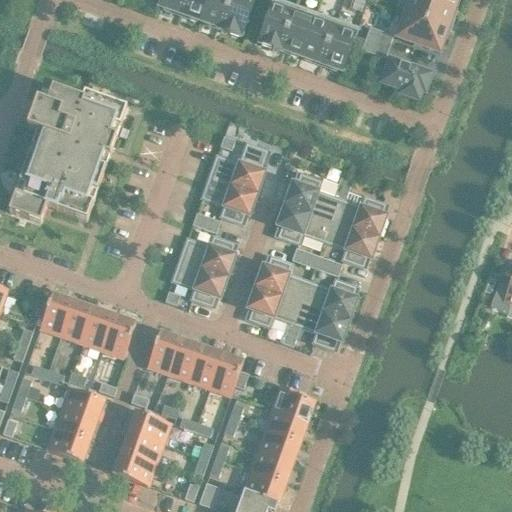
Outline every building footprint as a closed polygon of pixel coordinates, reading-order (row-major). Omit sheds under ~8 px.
[(180,16),(185,0),(161,0),(159,8),(162,9),(164,12),(169,14),(172,13),(180,16)] [(185,0),(180,16),(188,19),(190,21),(195,23),(198,22),(201,23),(208,0),(185,0)] [(208,0),(201,23),(203,24),(204,26),(210,28),(213,27),(220,30),(219,32),(220,32),(231,0),(208,0)] [(231,0),(220,32),(240,39),(240,37),(242,38),(255,0),(231,0)] [(280,54),(296,8),(275,0),(260,44),(261,44),(261,47),(280,54)] [(457,12),(422,0),(411,0),(405,17),(450,33),(450,31),(448,31),(451,23),(453,24),(457,12)] [(422,0),(457,12),(455,11),(458,0),(422,0)] [(301,59),(317,15),(296,8),(280,54),(281,54),(282,52),(289,54),(291,57),(296,59),(299,58),(301,59)] [(322,66),(337,22),(317,15),(301,59),(304,59),(305,62),(307,63),(310,62),(322,66)] [(450,33),(405,17),(397,40),(440,55),(447,33),(450,34),(450,33)] [(337,22),(322,66),(330,69),(331,71),(337,73),(340,72),(343,73),(358,30),(337,22)] [(362,54),(385,62),(393,39),(370,31),(362,54)] [(401,97),(419,103),(422,94),(425,95),(431,77),(390,63),(382,86),(402,93),(401,97)] [(55,212),(79,220),(87,223),(121,127),(115,125),(118,114),(125,117),(127,110),(84,95),(82,102),(52,91),(32,150),(38,152),(34,163),(28,161),(19,185),(26,187),(22,198),(15,196),(9,214),(41,225),(47,208),(55,211),(55,212)] [(224,139),(220,149),(232,153),(235,143),(224,139)] [(209,181),(256,198),(271,154),(247,146),(239,167),(217,159),(209,181)] [(285,208),(332,224),(339,203),(345,205),(349,194),(337,190),(334,201),(317,195),(321,185),(300,177),(297,187),(293,186),(285,208)] [(337,190),(349,194),(352,184),(341,180),(337,190)] [(256,198),(209,181),(202,202),(224,210),(221,220),(241,227),(245,217),(249,218),(256,198)] [(332,224),(378,240),(386,219),(382,218),(386,207),(365,200),(361,210),(345,205),(339,203),(332,224)] [(324,245),(332,224),(285,208),(278,229),(282,230),(278,240),(299,247),(302,237),(324,245)] [(204,232),(209,220),(197,216),(192,228),(204,232)] [(209,220),(204,232),(216,237),(220,224),(209,220)] [(378,240),(332,224),(324,245),(346,253),(343,263),(363,270),(367,260),(371,262),(378,240)] [(180,263),(227,280),(234,259),(231,257),(234,247),(214,240),(210,250),(187,242),(180,263)] [(303,268),(308,255),(296,251),(292,263),(303,268)] [(308,255),(303,268),(315,272),(319,259),(308,255)] [(319,259),(315,272),(326,276),(331,263),(319,259)] [(256,290),(302,307),(310,286),(288,278),(292,268),(271,260),(267,270),(264,269),(256,290)] [(227,280),(180,263),(172,285),(195,293),(191,303),(212,310),(216,300),(219,301),(227,280)] [(331,263),(326,276),(338,280),(342,267),(331,263)] [(511,309),(511,281),(510,287),(499,283),(490,310),(499,313),(502,306),(511,309)] [(302,307),(349,323),(356,302),(353,301),(356,291),(336,283),(332,293),(310,286),(302,307)] [(302,307),(256,290),(248,312),(252,313),(249,323),(269,331),(273,320),(289,326),(285,336),(297,340),(300,330),(295,328),(302,307)] [(176,309),(180,298),(169,294),(165,305),(176,309)] [(41,331),(62,339),(74,305),(53,297),(49,307),(40,304),(35,319),(44,322),(41,331)] [(82,346),(94,312),(74,305),(62,339),(82,346)] [(349,323),(302,307),(295,328),(300,330),(317,336),(313,346),(334,353),(337,343),(341,345),(349,323)] [(102,353),(114,319),(94,312),(82,346),(102,353)] [(114,319),(102,353),(123,361),(136,327),(114,319)] [(24,331),(19,346),(28,350),(33,334),(24,331)] [(169,377),(181,343),(160,335),(148,370),(169,377)] [(297,340),(285,336),(282,346),(293,350),(297,340)] [(189,384),(202,350),(181,343),(169,377),(189,384)] [(28,350),(19,346),(13,361),(22,365),(28,350)] [(210,392),(222,357),(202,350),(189,384),(210,392)] [(222,357),(210,392),(231,399),(234,390),(243,393),(249,377),(240,374),(243,365),(222,357)] [(46,383),(49,374),(34,369),(31,378),(46,383)] [(9,372),(4,387),(13,390),(18,375),(9,372)] [(49,374),(46,383),(61,388),(64,379),(49,374)] [(71,377),(68,385),(83,390),(85,381),(71,377)] [(17,396),(26,399),(32,384),(23,381),(17,396)] [(102,385),(99,394),(114,400),(117,391),(102,385)] [(0,402),(8,405),(13,390),(4,387),(0,398),(0,402)] [(273,414),(307,426),(314,405),(298,399),(299,395),(281,389),(273,414)] [(63,412),(97,424),(104,403),(70,391),(63,412)] [(26,399),(17,396),(12,411),(21,414),(26,399)] [(131,406),(146,411),(149,402),(134,397),(131,406)] [(229,421),(238,424),(244,409),(235,406),(229,421)] [(161,416),(175,421),(178,413),(164,408),(161,416)] [(97,424),(63,412),(55,432),(90,444),(97,424)] [(129,435),(163,448),(171,426),(136,414),(129,435)] [(265,434),(300,446),(307,426),(273,414),(265,434)] [(194,435),(197,427),(182,421),(179,429),(194,435)] [(238,424),(229,421),(224,436),(233,440),(238,424)] [(12,441),(12,439),(17,425),(8,422),(3,437),(12,441)] [(197,427),(194,435),(208,440),(211,432),(197,427)] [(82,466),(90,444),(55,432),(48,453),(82,466)] [(300,446),(265,434),(258,454),(293,467),(300,446)] [(122,456),(156,468),(163,448),(129,435),(122,456)] [(199,460),(208,463),(213,448),(204,445),(199,460)] [(220,447),(215,462),(224,465),(229,450),(220,447)] [(251,475),(285,487),(293,467),(258,454),(251,475)] [(148,489),(156,468),(122,456),(114,477),(148,489)] [(208,463),(199,460),(194,475),(203,479),(208,463)] [(218,480),(224,465),(215,462),(209,477),(218,480)] [(244,495),(278,507),(285,487),(251,475),(244,495)] [(199,507),(211,511),(219,491),(206,486),(199,507)] [(190,487),(185,501),(184,502),(193,505),(199,490),(190,487)] [(276,511),(278,507),(244,495),(237,511),(276,511)]
